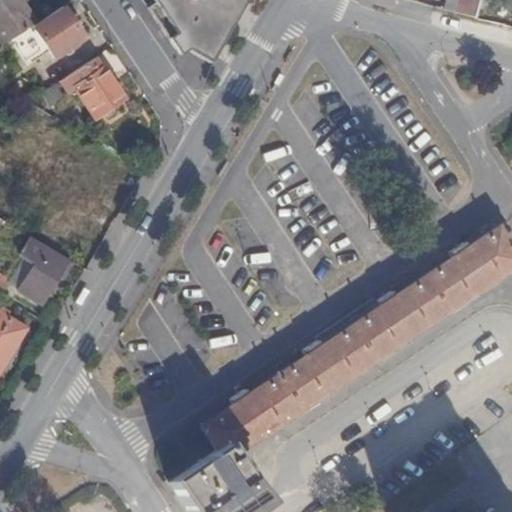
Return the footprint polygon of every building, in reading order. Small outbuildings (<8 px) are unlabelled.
[(0,0),(0,44),(1,46),(35,23),(19,0),(0,0)] [(209,65),(246,4),(242,2),(243,0),(151,0),(153,3),(146,9),(178,57),(187,52),(209,65)] [(473,17),(476,0),(443,0),(442,9),(473,17)] [(61,8),(31,27),(37,36),(33,39),(39,48),(43,45),(52,59),(81,38),(61,8)] [(94,60),(59,83),(67,96),(73,92),(92,120),(123,100),(102,68),(101,70),(94,60)] [(35,148),(55,149),(55,133),(35,133),(35,148)] [(0,203),(23,165),(0,151),(0,203)] [(92,160),(74,191),(102,208),(120,176),(92,160)] [(44,247),(72,263),(95,222),(57,199),(37,236),(46,242),(44,247)] [(224,444),(230,454),(246,444),(250,439),(271,424),(275,425),(320,395),(321,392),(345,376),(348,376),(393,346),(395,342),(418,327),(423,327),(468,296),(467,293),(492,276),(496,276),(511,265),(511,252),(495,229),(466,249),(460,239),(446,249),(451,258),(393,296),(387,288),(373,296),(379,306),(320,345),(314,338),(299,347),(305,355),(247,394),(241,386),(227,395),(232,405),(201,426),(216,449),(224,444)] [(44,247),(30,239),(19,256),(33,264),(17,291),(40,305),(58,275),(63,278),(72,263),(44,247)] [(7,314),(0,309),(0,369),(23,330),(4,318),(7,314)] [(224,444),(216,449),(169,481),(189,511),(237,511),(258,498),(235,464),(230,454),(224,444)]
